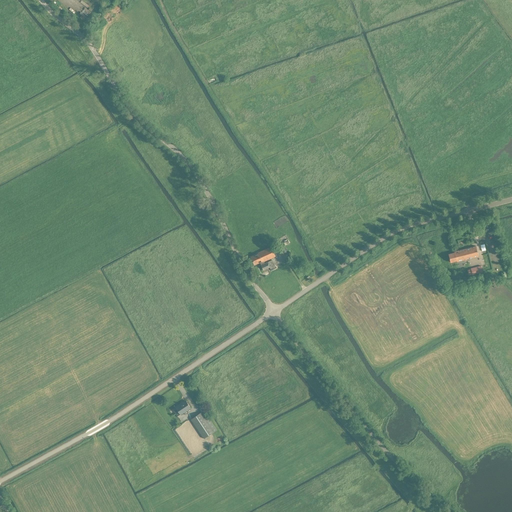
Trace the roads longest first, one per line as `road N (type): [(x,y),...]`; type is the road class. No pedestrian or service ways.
road 1 (unclassified): [(274,311),(199,175),(140,119),(85,38),(40,0)]
road 2 (unclassified): [(0,481),(121,415),(274,311)]
road 3 (unclassified): [(448,511),(384,449),(274,311)]
road 4 (unclassified): [(274,311),(394,231),(511,199)]
